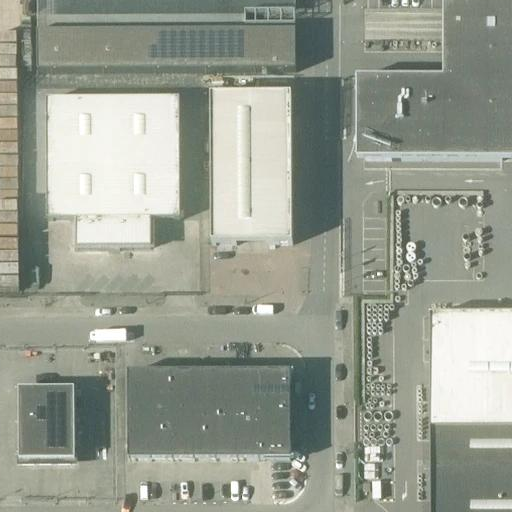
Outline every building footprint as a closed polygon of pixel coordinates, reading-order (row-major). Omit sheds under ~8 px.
[(445,79),(365,79),(365,162),(511,162),(511,0),(444,0),(444,10),(469,10),(469,41),(445,42),(445,79)] [(297,33),(38,35),(39,75),(297,73),(297,33)] [(211,99),(212,247),(293,246),(292,98),(211,99)] [(181,222),(180,101),(47,102),(48,222),(77,222),(77,251),(152,251),(152,222),(181,222)] [(431,511),(511,511),(511,317),(431,318),(431,431),(431,511)] [(129,463),(291,462),(291,374),(129,374),(129,463)] [(76,463),(75,391),(20,391),(20,463),(76,463)]
